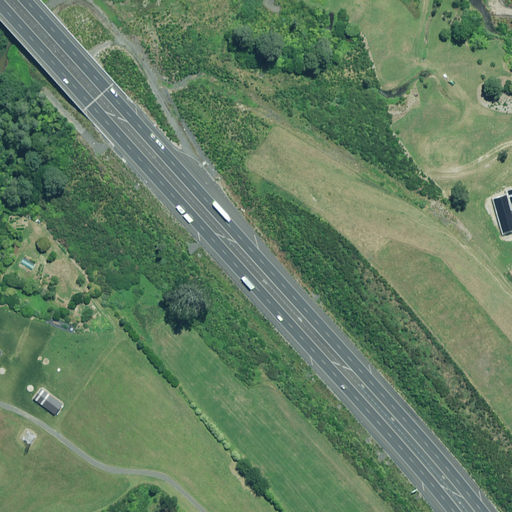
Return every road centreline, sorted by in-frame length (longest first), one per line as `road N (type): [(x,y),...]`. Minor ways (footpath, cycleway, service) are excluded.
road 1 (motorway): [(26,0),(483,511)]
road 2 (motorway): [(454,511),(0,4)]
road 3 (track): [(188,159),(124,46),(99,48),(55,85)]
road 4 (track): [(132,54),(81,1),(57,8),(24,40)]
